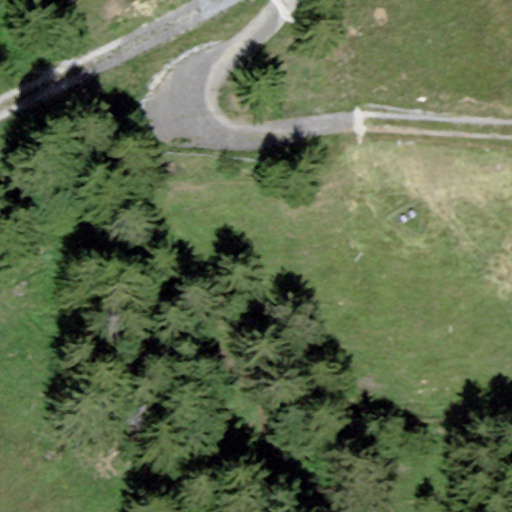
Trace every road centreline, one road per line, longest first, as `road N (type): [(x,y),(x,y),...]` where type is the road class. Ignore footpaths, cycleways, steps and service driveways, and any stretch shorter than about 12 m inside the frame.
road 1 (track): [(322,0),(254,73),(249,107),(256,123),(286,134),(511,140)]
road 2 (track): [(0,128),(258,0)]
